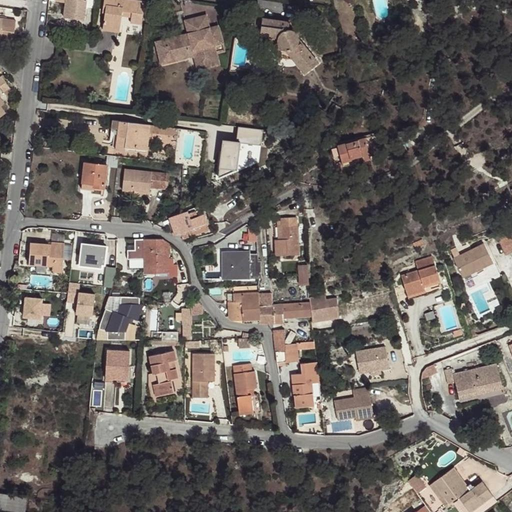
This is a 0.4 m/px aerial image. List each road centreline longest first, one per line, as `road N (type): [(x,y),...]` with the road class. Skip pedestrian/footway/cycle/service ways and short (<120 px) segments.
road 1 (residential): [(293,441),(264,335),(219,318),(177,241),(147,229),(17,222)]
road 2 (unknown): [(30,105),(232,132)]
road 3 (residential): [(99,425),(293,441)]
road 4 (residential): [(511,326),(421,364),(414,379),(420,420)]
road 5 (residential): [(34,71),(17,222)]
road 6 (residential): [(293,441),(369,442),(420,420)]
